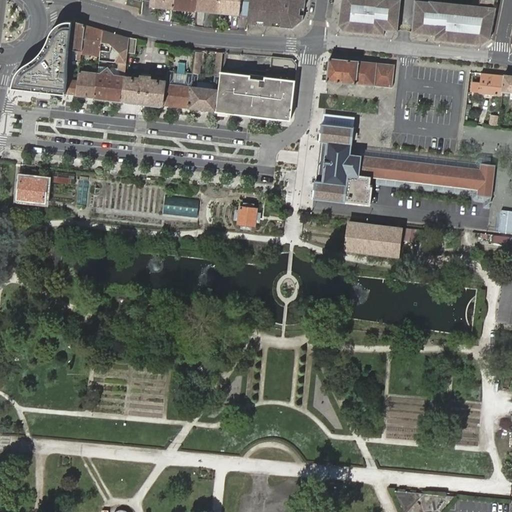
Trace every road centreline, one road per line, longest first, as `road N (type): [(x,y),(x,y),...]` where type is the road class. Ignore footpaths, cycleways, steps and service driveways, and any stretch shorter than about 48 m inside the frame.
road 1 (track): [(10,443),(511,489)]
road 2 (residential): [(0,139),(256,169),(267,163),(269,139)]
road 3 (residential): [(314,43),(214,40),(72,7),(37,13)]
road 4 (track): [(468,221),(465,260),(493,286),(484,350),(498,488)]
road 5 (residential): [(269,139),(9,107),(0,98)]
road 6 (residential): [(500,58),(314,43)]
road 7 (residential): [(269,139),(288,138),(302,124),(314,43)]
